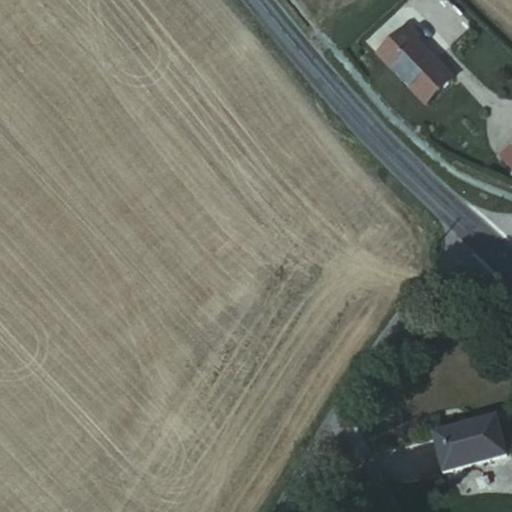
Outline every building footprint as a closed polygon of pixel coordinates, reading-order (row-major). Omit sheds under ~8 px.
[(380,3),(347,34),(392,86),(420,61),(390,26),(396,20),(380,3)] [(494,110),(482,122),(498,142),(511,130),(494,110)] [(511,146),(498,161),(511,174),(511,146)] [(509,387),(500,349),(435,366),(447,404),(509,387)] [(442,481),(510,469),(504,437),(510,435),(508,420),(433,433),(442,481)]
